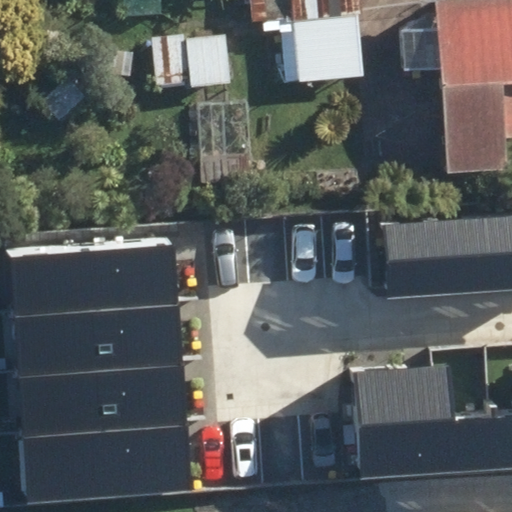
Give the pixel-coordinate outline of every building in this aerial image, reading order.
[(97,0),(98,11),(123,11),(122,0),(97,0)] [(279,32),(284,86),(364,77),(358,17),(362,18),(360,0),(248,0),(250,20),(264,19),(265,34),(279,32)] [(443,72),(446,173),(506,171),(505,140),(511,139),(511,2),(436,4),(438,32),(402,33),(403,73),(443,72)] [(229,69),(238,67),(236,38),(153,41),(154,53),(129,54),(129,88),(229,85),(229,69)] [(197,108),(203,185),(278,179),(272,102),(197,108)] [(283,141),(287,203),(362,198),(358,136),(283,141)] [(511,217),(381,225),(385,294),(511,286),(511,217)] [(167,225),(4,237),(23,484),(186,472),(167,225)] [(445,348),(350,354),(356,457),(511,448),(511,395),(448,399),(445,348)]
